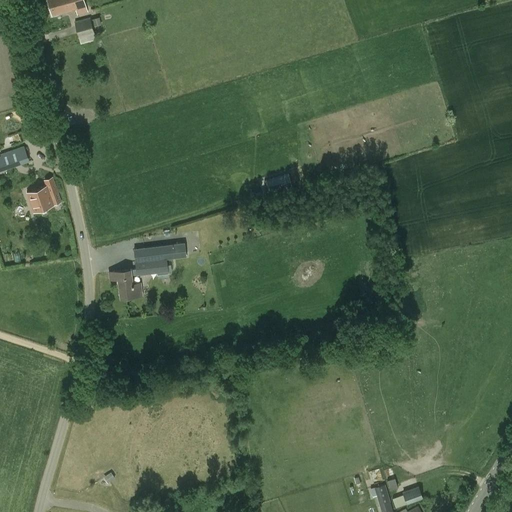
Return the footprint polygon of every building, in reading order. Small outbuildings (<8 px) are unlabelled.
[(83,0),(47,0),(52,16),(76,9),(78,16),(87,14),(83,0)] [(81,44),(96,40),(90,18),(74,22),(81,44)] [(0,170),(30,160),(24,145),(1,153),(1,155),(0,155),(0,170)] [(288,172),(266,179),(269,191),(291,184),(288,172)] [(61,202),(52,177),(44,179),(45,180),(46,180),(48,185),(26,192),(33,212),(53,205),(61,202)] [(134,249),(136,268),(109,271),(110,279),(118,278),(120,297),(141,294),(140,283),(131,284),(130,275),(157,272),(158,274),(168,273),(166,258),(186,256),(184,243),(134,249)] [(387,480),(390,488),(398,486),(396,477),(387,480)] [(386,511),(393,510),(385,483),(370,488),(372,496),(376,495),(381,511),(386,511)] [(423,498),(418,486),(402,491),(407,504),(423,498)]
